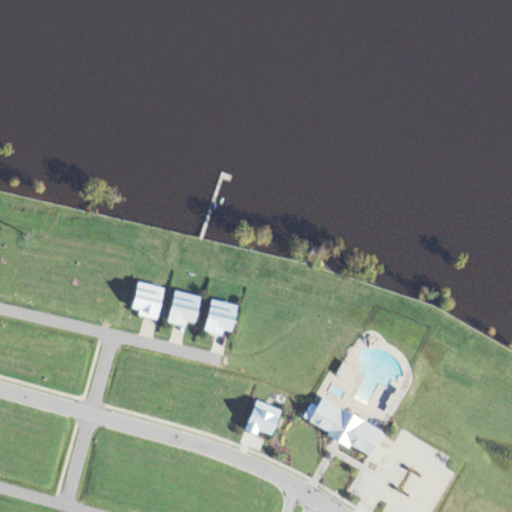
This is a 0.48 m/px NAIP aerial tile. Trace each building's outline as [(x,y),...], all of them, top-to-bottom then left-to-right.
[(134,287),(162,294),(155,327),(134,323),(135,318),(127,316),(134,287)] [(170,296),(197,303),(191,331),(184,329),(182,335),(162,330),(170,296)] [(207,306),(233,312),(227,339),(221,338),(219,344),(198,339),(207,306)] [(313,403),(379,440),(365,464),(299,427),(313,403)] [(251,406),(277,416),(267,444),(240,434),(251,406)]
